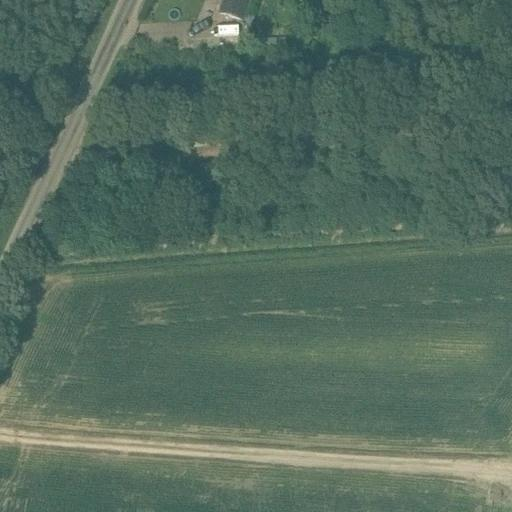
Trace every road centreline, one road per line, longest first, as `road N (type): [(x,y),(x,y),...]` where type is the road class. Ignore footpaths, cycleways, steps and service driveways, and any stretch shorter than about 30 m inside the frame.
road 1 (track): [(483,477),(0,437)]
road 2 (unclassified): [(0,288),(129,0)]
